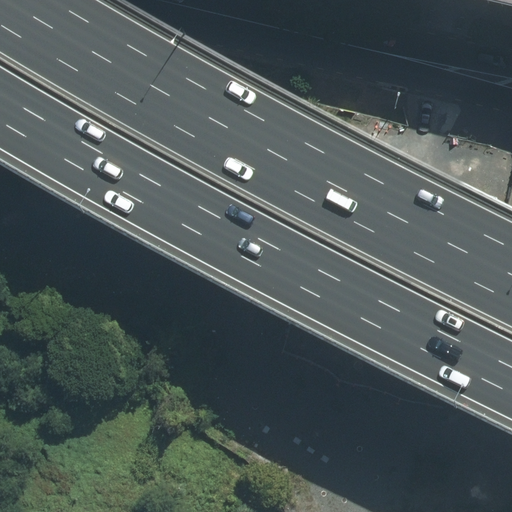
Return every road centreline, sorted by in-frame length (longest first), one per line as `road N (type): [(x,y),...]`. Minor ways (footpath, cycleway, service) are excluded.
road 1 (motorway): [(0,15),(266,167),(511,290)]
road 2 (motorway): [(511,357),(169,182),(0,84)]
road 3 (residential): [(168,0),(511,79)]
